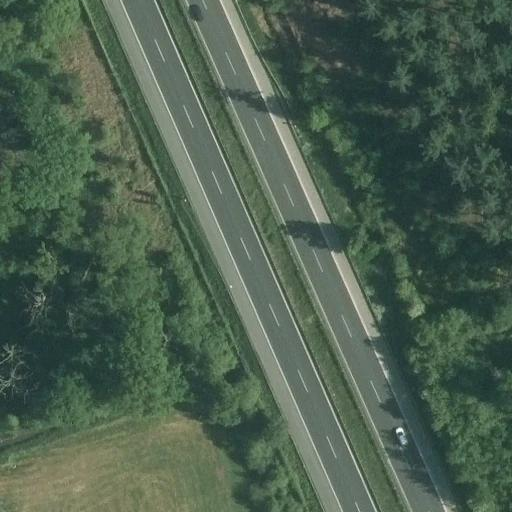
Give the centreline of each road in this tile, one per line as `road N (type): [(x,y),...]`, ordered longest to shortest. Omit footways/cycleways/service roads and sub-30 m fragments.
road 1 (motorway): [(432,511),(201,0)]
road 2 (motorway): [(137,0),(357,511)]
